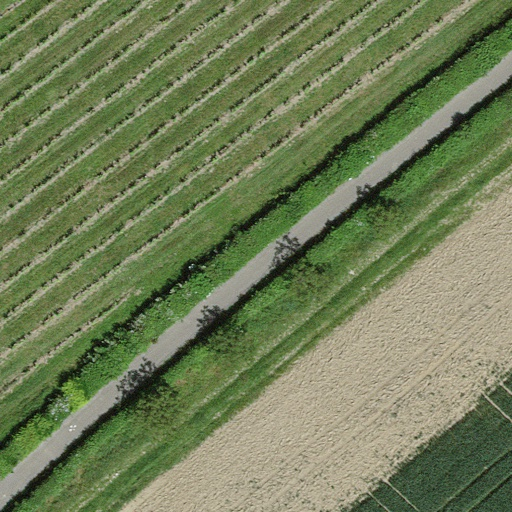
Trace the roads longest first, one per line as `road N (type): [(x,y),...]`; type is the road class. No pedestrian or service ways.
road 1 (track): [(0,498),(189,327),(511,65)]
road 2 (track): [(55,511),(511,130)]
